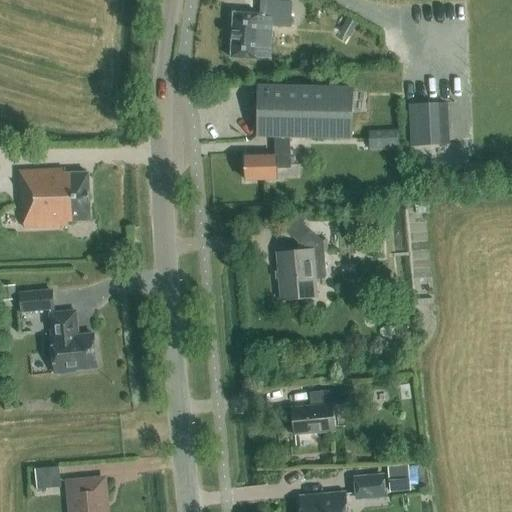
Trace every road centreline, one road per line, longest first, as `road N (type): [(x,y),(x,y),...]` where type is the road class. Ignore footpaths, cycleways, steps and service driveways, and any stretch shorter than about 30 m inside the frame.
road 1 (secondary): [(188,511),(164,247),(161,98),(171,0)]
road 2 (track): [(17,441),(180,430)]
